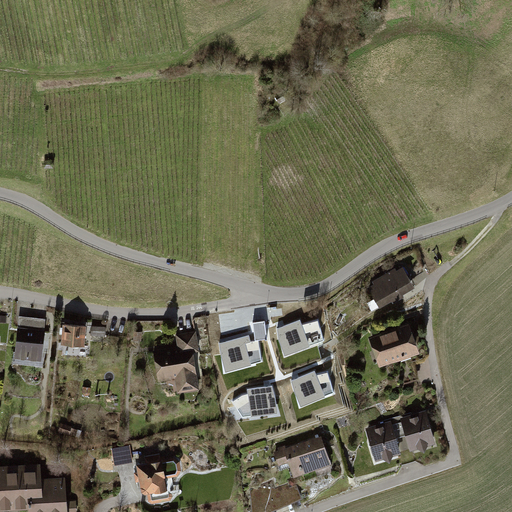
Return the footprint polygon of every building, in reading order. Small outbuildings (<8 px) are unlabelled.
[(276,96),(279,102),(286,98),(283,93),(276,96)] [(398,263),(401,268),(406,276),(414,272),(406,259),(398,263)] [(365,302),(370,309),(390,297),(392,300),(400,295),(399,292),(408,287),(403,278),(406,277),(406,276),(401,268),(394,271),(393,269),(372,281),(374,284),(367,287),(373,296),(376,294),(376,295),(365,302)] [(41,331),(42,319),(32,318),(31,325),(31,329),(41,331)] [(78,343),(81,343),(82,324),(63,323),(61,342),(71,343),(71,344),(71,345),(72,345),(72,346),(73,346),(76,346),(77,346),(78,345),(78,344),(78,343)] [(25,329),(17,328),(14,355),(38,357),(41,331),(31,329),(31,325),(26,325),(25,329)] [(90,325),(89,333),(103,334),(104,327),(90,325)] [(383,348),(387,360),(413,350),(404,326),(370,339),(375,351),(383,348)] [(176,384),(194,381),(189,350),(196,349),(193,331),(175,334),(178,347),(154,351),(157,368),(155,368),(157,379),(168,377),(168,375),(175,374),(176,384)] [(397,368),(403,383),(414,379),(409,364),(397,368)] [(291,377),(265,380),(268,404),(294,401),(291,377)] [(225,398),(227,412),(245,409),(243,395),(225,398)] [(401,420),(409,446),(416,444),(419,439),(424,442),(431,439),(424,413),(401,420)] [(401,420),(389,423),(397,450),(401,464),(413,460),(409,446),(401,420)] [(371,446),(374,456),(382,454),(384,449),(389,452),(397,450),(389,423),(366,430),(369,441),(367,444),(371,446)] [(311,464),(327,459),(321,442),(317,443),(315,438),(319,437),(319,436),(284,448),(283,445),(277,447),(278,450),(274,451),(275,456),(285,453),(292,471),(298,469),(299,471),(312,467),(311,464)] [(113,463),(129,460),(126,445),(110,448),(113,463)] [(140,489),(143,491),(153,489),(164,487),(162,475),(174,472),(178,468),(176,460),(172,457),(163,459),(162,455),(158,456),(158,453),(143,455),(144,462),(136,464),(137,470),(133,471),(134,479),(139,478),(140,489)] [(0,467),(0,511),(35,510),(35,511),(73,511),(73,482),(46,483),(46,465),(0,467)] [(262,509),(298,495),(294,484),(287,487),(286,483),(273,488),(270,481),(260,485),(260,488),(249,489),(252,506),(261,505),(262,509)]
